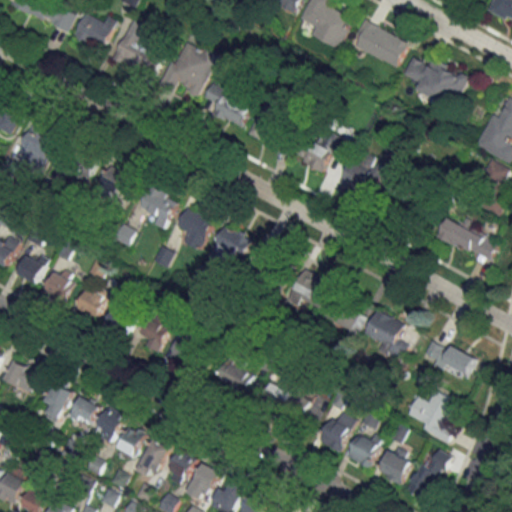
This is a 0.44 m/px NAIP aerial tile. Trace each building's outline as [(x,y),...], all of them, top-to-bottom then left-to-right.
[(71,31),(80,12),(54,0),(15,0),(14,5),(71,31)] [(273,0),(296,10),(300,0),(273,0)] [(355,19),(330,7),(333,0),(310,0),(303,19),(322,27),(318,38),(342,48),(355,19)] [(511,18),(511,0),(495,0),(491,8),(511,18)] [(105,50),(120,21),(110,16),(107,22),(88,13),(77,37),(105,50)] [(400,66),(411,40),(365,20),(354,46),(400,66)] [(116,57),(154,76),(169,46),(131,28),(116,57)] [(221,53),(185,39),(168,82),(205,96),(221,53)] [(420,89),(456,107),(472,76),(431,55),(428,62),(417,56),(407,74),(423,82),(420,89)] [(221,104),(216,114),(247,127),(257,104),(214,84),(208,98),(221,104)] [(494,113),(478,146),(511,162),(511,96),(502,117),(494,113)] [(0,97),(0,129),(14,135),(26,108),(0,97)] [(305,128),(261,111),(252,135),(296,152),(305,128)] [(21,153),(46,167),(62,139),(37,125),(21,153)] [(354,143),(320,127),(304,161),(325,171),(332,156),(346,162),(354,143)] [(65,170),(90,183),(102,160),(77,147),(65,170)] [(390,165),(360,150),(343,183),(373,198),(390,165)] [(103,185),(132,200),(143,179),(114,164),(103,185)] [(437,201),(407,178),(393,197),(422,219),(437,201)] [(158,225),(172,227),(176,196),(150,192),(148,209),(160,211),(158,225)] [(219,220),(191,206),(181,226),(191,231),(186,240),(204,249),(219,220)] [(492,261),(502,242),(452,217),(442,237),(492,261)] [(256,238),(229,225),(219,244),(246,258),(256,238)] [(0,260),(11,266),(24,242),(11,235),(8,240),(0,235),(0,260)] [(295,261),(262,244),(252,263),(286,280),(295,261)] [(42,257),(32,253),(22,274),(42,283),(53,259),(43,254),(42,257)] [(112,267),(99,259),(92,271),(104,279),(112,267)] [(49,289),(70,301),(82,278),(61,267),(49,289)] [(294,294),(318,309),(335,284),(310,268),(294,294)] [(81,308),(102,317),(112,294),(92,285),(81,308)] [(331,310),(352,337),(370,323),(348,296),(331,310)] [(109,322),(128,334),(142,313),(123,301),(109,322)] [(382,350),(404,360),(412,344),(401,338),(408,323),(380,309),(369,333),(386,342),(382,350)] [(165,346),(175,321),(154,312),(143,337),(165,346)] [(199,369),(208,350),(182,337),(173,355),(199,369)] [(456,345),(454,350),(434,340),(428,354),(438,359),(435,365),(448,372),(450,367),(470,376),(479,356),(456,345)] [(250,388),(259,371),(232,357),(223,374),(250,388)] [(9,379),(34,391),(44,370),(19,358),(9,379)] [(275,381),(269,394),(314,414),(322,397),(284,380),(283,384),(275,381)] [(56,407),(50,417),(59,422),(78,390),(61,381),(48,402),(56,407)] [(425,398),(414,426),(451,440),(455,431),(447,428),(459,397),(438,389),(434,401),(425,398)] [(75,417),(94,426),(105,404),(86,394),(75,417)] [(130,415),(112,406),(98,433),(116,442),(130,415)] [(342,451),(360,420),(342,409),(324,440),(342,451)] [(138,455),(150,432),(135,424),(122,447),(138,455)] [(351,457),(374,467),(388,438),(376,432),(372,441),(361,436),(351,457)] [(65,452),(78,460),(86,446),(72,438),(65,452)] [(142,469),(159,478),(174,447),(157,438),(142,469)] [(169,476),(185,485),(200,459),(184,449),(169,476)] [(382,474),(405,483),(416,458),(393,449),(382,474)] [(425,462),(412,489),(434,499),(454,454),(442,449),(434,466),(425,462)] [(0,481),(8,467),(0,462),(0,481)] [(193,491),(210,500),(225,471),(207,462),(193,491)] [(17,504),(35,477),(19,466),(0,493),(17,504)] [(235,511),(250,487),(233,477),(213,511),(214,511),(235,511)] [(104,500),(115,507),(123,494),(112,487),(104,500)] [(46,511),(55,498),(37,488),(25,507),(33,511),(46,511)] [(243,511),(265,511),(272,499),(253,490),(243,511)] [(175,511),(182,499),(170,492),(162,508),(170,511),(175,511)] [(54,511),(76,511),(79,508),(61,498),(54,511)] [(141,511),(144,509),(135,503),(128,511),(141,511)]
